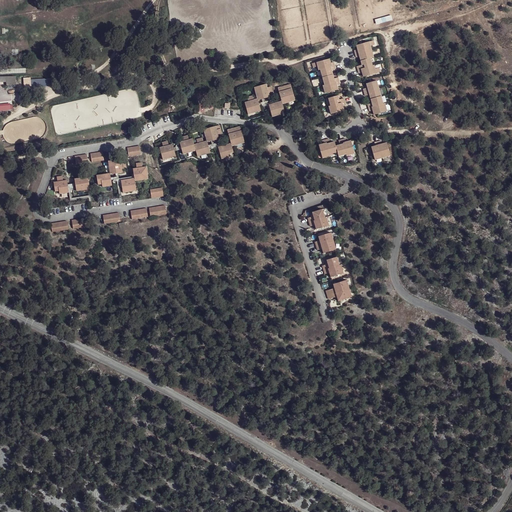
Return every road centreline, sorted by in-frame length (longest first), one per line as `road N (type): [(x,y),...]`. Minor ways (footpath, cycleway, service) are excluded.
road 1 (unclassified): [(0,306),(373,511)]
road 2 (residential): [(164,199),(47,217),(40,195),(59,153),(215,116),(267,126),(283,138)]
road 3 (residential): [(357,179),(400,216),(396,279),(407,296),(485,334),(511,358)]
road 4 (residential): [(357,179),(295,205),(324,314)]
road 5 (residential): [(343,49),(361,121),(283,138)]
